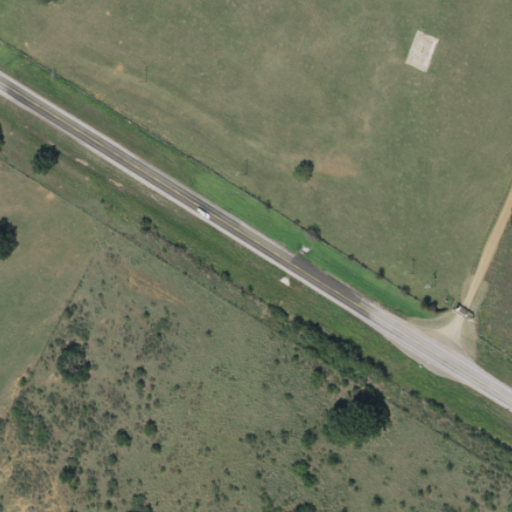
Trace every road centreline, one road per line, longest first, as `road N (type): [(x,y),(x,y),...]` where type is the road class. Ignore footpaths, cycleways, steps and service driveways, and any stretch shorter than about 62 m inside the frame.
road 1 (trunk): [(511,399),(0,84)]
road 2 (residential): [(438,356),(511,197)]
